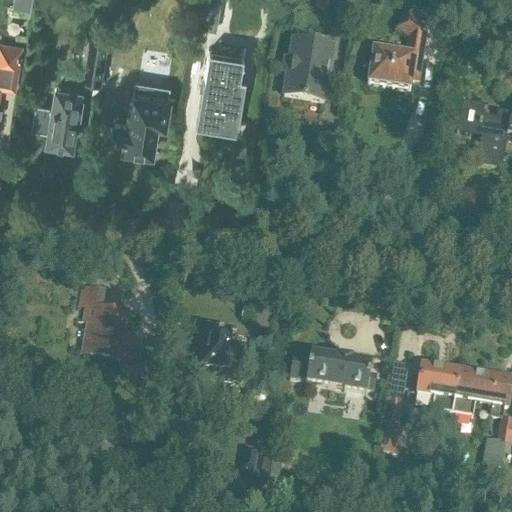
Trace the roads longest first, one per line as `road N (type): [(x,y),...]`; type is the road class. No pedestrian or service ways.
road 1 (unclassified): [(511,299),(0,212)]
road 2 (tertiary): [(151,511),(96,454),(0,376)]
